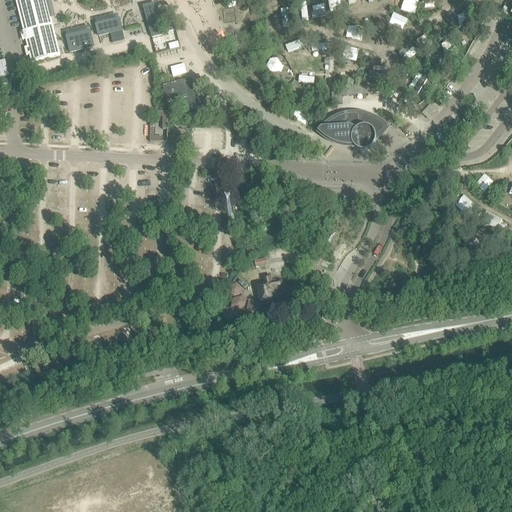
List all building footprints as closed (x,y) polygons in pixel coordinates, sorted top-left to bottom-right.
[(15,0),(23,32),(20,32),(22,41),(25,40),(27,47),(24,48),(26,56),(29,55),(31,63),(43,60),(45,60),(60,56),(51,19),(49,12),(45,0),(15,0)] [(156,7),(144,10),(151,34),(152,38),(153,38),(162,36),(159,20),(156,7)] [(119,19),(95,25),(98,38),(122,32),(119,19)] [(90,31),(66,37),(68,50),(93,44),(90,31)] [(188,80),(162,87),(166,104),(186,99),(189,112),(197,110),(194,97),(192,97),(188,80)] [(342,104),(341,93),(331,93),(332,105),(342,104)] [(368,150),(369,149),(370,148),(371,147),(372,145),(373,145),(373,144),(373,143),(373,142),(374,141),(374,140),(374,139),(373,138),(376,136),(379,134),(381,131),(384,128),(381,126),(378,123),(375,121),(372,120),(369,118),(365,117),(362,116),(358,116),(355,115),(351,116),(348,116),(344,117),(341,118),(338,119),(335,121),(332,123),(329,125),(326,127),(324,130),(322,132),(325,135),(327,137),(330,139),(333,141),(337,143),(340,144),(343,145),(347,145),(351,145),(354,145),(355,146),(356,148),(357,149),(359,150),(360,150),(361,150),(362,151),(363,151),(365,150),(366,150),(368,150)] [(269,267),(268,261),(256,264),(257,270),(269,267)] [(272,299),(272,290),(282,288),(281,281),(272,282),(270,277),(263,278),(264,286),(258,288),(259,301),(272,299)] [(239,294),(240,289),(241,289),(236,285),(231,286),(229,292),(233,296),(239,294)] [(245,303),(241,298),(234,300),(232,306),(236,311),(243,310),(245,303)] [(254,302),(249,303),(248,303),(247,309),(251,314),(257,313),(258,307),(254,302)] [(234,313),(230,308),(224,310),(222,316),(226,320),(232,319),(234,313)]
